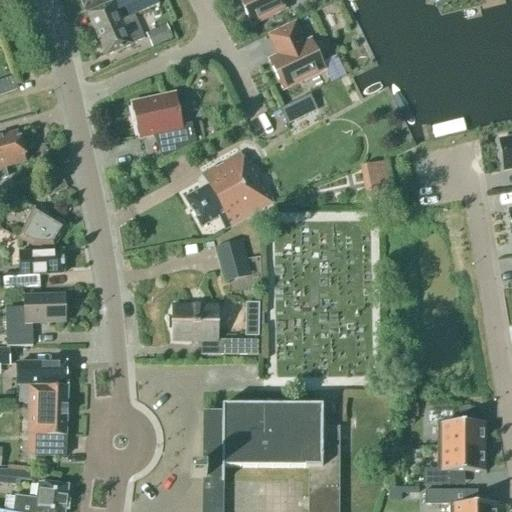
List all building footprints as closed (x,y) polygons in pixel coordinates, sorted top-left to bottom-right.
[(121,0),(108,6),(105,0),(79,0),(105,58),(143,41),(132,15),(157,5),(155,0),(121,0)] [(239,0),(250,24),(285,9),(280,0),(239,0)] [(151,49),(172,40),(166,26),(146,35),(151,49)] [(303,45),(294,26),(271,37),(280,57),(269,62),(282,89),(324,68),(311,42),(303,45)] [(287,126),(317,111),(309,96),(279,110),(287,126)] [(182,127),(175,98),(176,98),(176,97),(131,107),(138,139),(160,134),(165,157),(194,144),(190,126),(182,127)] [(25,162),(17,136),(0,140),(0,181),(7,179),(4,168),(25,162)] [(511,140),(498,142),(503,172),(511,171),(511,140)] [(247,168),(239,155),(201,176),(208,188),(185,201),(200,229),(219,219),(225,230),(271,204),(250,166),(247,168)] [(369,203),(394,196),(386,162),(360,169),(369,203)] [(55,223),(34,211),(17,239),(33,249),(54,248),(65,229),(62,227),(64,224),(57,220),(55,223)] [(241,242),(214,249),(221,278),(249,271),(241,242)] [(3,290),(39,288),(38,277),(63,276),(62,252),(18,254),(19,275),(2,276),(3,290)] [(6,348),(32,348),(31,325),(64,324),(64,297),(24,299),(24,309),(5,310),(6,348)] [(246,306),(246,337),(255,337),(255,306),(246,306)] [(259,357),(259,342),(216,342),(217,309),(172,308),(172,343),(200,343),(200,357),(259,357)] [(0,367),(9,367),(9,349),(0,349),(0,367)] [(30,388),(67,387),(66,365),(18,366),(18,378),(18,387),(30,387),(30,388)] [(35,458),(64,458),(67,388),(29,389),(28,436),(35,436),(35,458)] [(190,480),(223,480),(223,469),(308,470),(307,511),(338,511),(339,429),(322,428),(322,407),(222,406),(222,413),(202,413),(202,471),(190,471),(190,480)] [(414,407),(403,407),(403,418),(414,418),(414,407)] [(436,449),(484,449),(484,426),(485,426),(485,425),(436,425),(436,449)] [(484,449),(436,449),(436,474),(464,474),(485,474),(485,472),(484,472),(484,449)] [(6,472),(6,471),(0,470),(0,485),(30,488),(31,474),(6,472)] [(436,487),(436,477),(422,477),(422,487),(436,487)] [(13,511),(64,511),(68,488),(38,484),(36,501),(15,499),(13,511)] [(388,490),(388,502),(400,502),(400,496),(400,490),(388,490)] [(448,511),(495,511),(496,508),(496,507),(497,507),(497,505),(476,505),(465,505),(465,492),(424,492),(424,507),(448,507),(448,511)]
